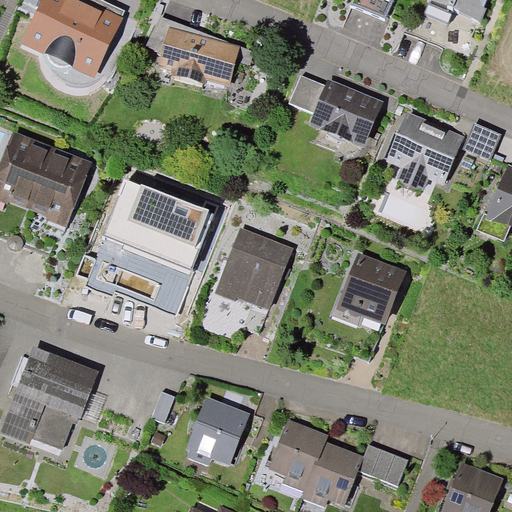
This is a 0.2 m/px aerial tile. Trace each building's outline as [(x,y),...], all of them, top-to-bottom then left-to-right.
[(42,0),(21,44),(43,55),(45,52),(47,54),(71,65),(72,66),(72,67),(94,78),(124,18),(122,17),(106,9),(104,12),(78,0),(42,0)] [(102,0),(78,0),(104,12),(106,9),(122,17),(125,10),(102,0)] [(352,0),(350,5),(386,18),(394,0),(352,0)] [(447,12),(449,8),(431,0),(429,4),(447,12)] [(489,0),(431,0),(449,8),(480,21),(489,0)] [(429,4),(428,4),(424,13),(448,23),(452,13),(447,12),(429,4)] [(254,51),(160,16),(146,46),(161,53),(158,66),(174,71),(173,75),(206,85),(207,81),(229,87),(236,60),(251,64),(254,51)] [(67,66),(71,65),(47,54),(47,56),(48,57),(49,59),(51,62),(53,64),(56,66),(60,67),(64,67),(67,66)] [(313,112),(325,84),(301,74),(289,102),(313,112)] [(383,101),(327,78),(325,84),(313,112),(308,124),(364,147),(383,101)] [(465,136),(407,112),(386,160),(401,167),(396,178),(423,189),(428,178),(444,185),(465,136)] [(474,122),(463,149),(490,161),(502,134),(474,122)] [(54,147),(13,130),(0,163),(0,200),(8,204),(9,201),(29,209),(54,147)] [(92,162),(54,147),(29,209),(47,216),(46,219),(65,227),(92,162)] [(511,164),(509,163),(487,214),(486,217),(510,227),(511,227),(511,164)] [(141,185),(124,178),(102,235),(192,270),(214,214),(208,211),(209,209),(142,183),(141,185)] [(504,241),(510,227),(486,217),(487,214),(484,213),(477,229),(504,241)] [(293,248),(241,227),(215,293),(236,301),(237,298),(269,310),(293,248)] [(8,246),(9,248),(11,250),(14,251),(16,251),(19,250),(21,249),(23,247),(23,244),(23,241),(22,239),(20,237),(18,236),(15,235),(13,236),(11,237),(9,239),(8,241),(8,244),(8,246)] [(407,270),(358,252),(336,309),(357,317),(361,315),(385,325),(407,270)] [(99,370),(34,345),(0,432),(30,444),(32,438),(62,450),(73,422),(77,424),(80,417),(81,417),(99,370)] [(175,396),(162,391),(151,418),(164,423),(175,396)] [(105,399),(94,394),(84,418),(96,422),(105,399)] [(251,414),(207,397),(186,449),(190,451),(188,457),(209,466),(212,458),(230,466),(251,414)] [(283,483),(304,491),(316,460),(319,461),(326,441),(329,435),(288,419),(269,469),(285,476),(283,483)] [(166,436),(157,431),(152,442),(161,446),(166,436)] [(364,456),(326,441),(319,461),(316,460),(304,491),(301,498),(326,507),(329,499),(345,506),(359,470),(364,456)] [(364,456),(359,470),(372,475),(382,450),(369,445),(364,456)] [(382,450),(372,475),(385,480),(395,455),(382,450)] [(395,455),(385,480),(398,485),(408,460),(395,455)] [(490,511),(504,478),(461,462),(455,478),(451,489),(441,511),(490,511)]
